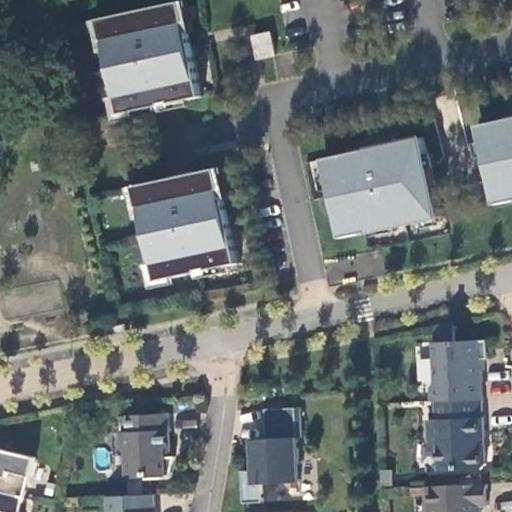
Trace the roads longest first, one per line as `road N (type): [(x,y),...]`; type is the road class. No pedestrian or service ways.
road 1 (residential): [(320,315),(276,97),(511,43)]
road 2 (residential): [(0,383),(233,333)]
road 3 (residential): [(320,315),(511,275)]
road 4 (residential): [(233,333),(212,511)]
